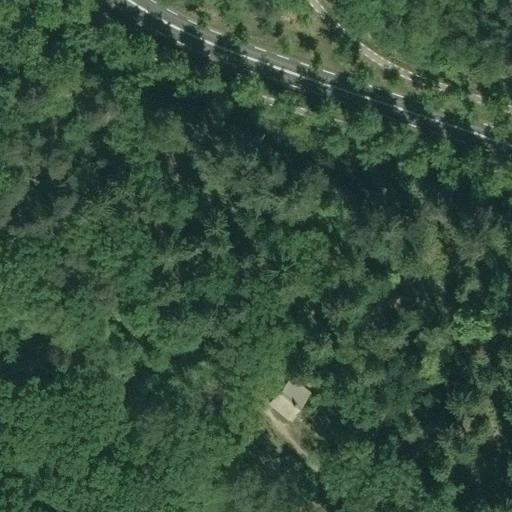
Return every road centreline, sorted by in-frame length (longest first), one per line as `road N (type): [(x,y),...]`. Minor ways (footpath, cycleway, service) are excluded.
road 1 (primary): [(511,146),(261,63),(128,0)]
road 2 (track): [(243,396),(348,511)]
